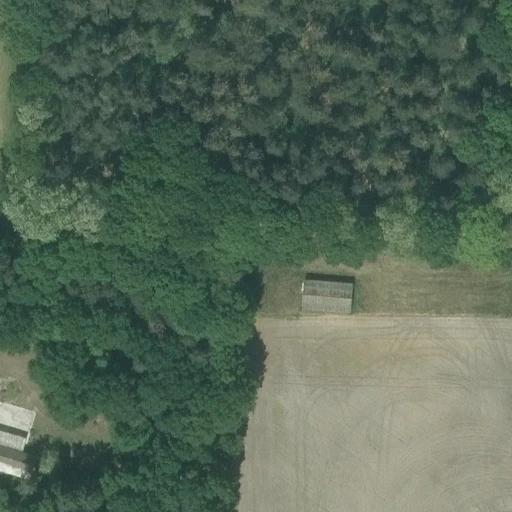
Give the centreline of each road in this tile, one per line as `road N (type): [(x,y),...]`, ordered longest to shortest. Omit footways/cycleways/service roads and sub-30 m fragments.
road 1 (unclassified): [(221,230),(511,240)]
road 2 (track): [(221,230),(209,511)]
road 3 (track): [(221,230),(0,231)]
